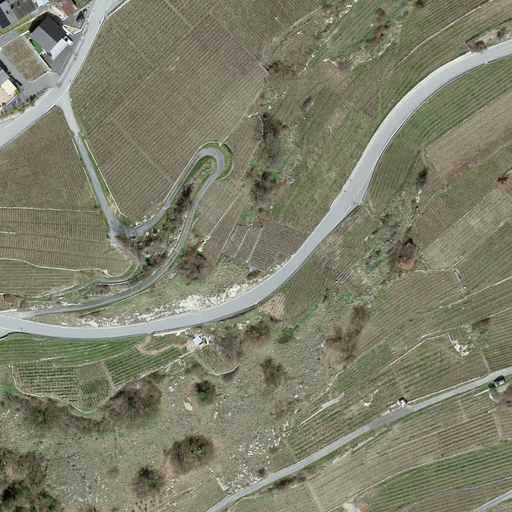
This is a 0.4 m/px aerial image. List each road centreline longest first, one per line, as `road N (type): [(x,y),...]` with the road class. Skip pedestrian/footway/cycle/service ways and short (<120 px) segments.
road 1 (unclassified): [(511,46),(453,69),(407,104),(313,241),(253,296),(141,328),(79,333),(8,323)]
road 2 (track): [(56,92),(106,212),(122,229),(136,231),(159,216),(199,153),(212,150),(220,168),(168,266),(142,286),(8,323)]
road 3 (track): [(511,373),(384,423),(217,511)]
road 4 (unclassified): [(0,139),(56,92),(103,0)]
